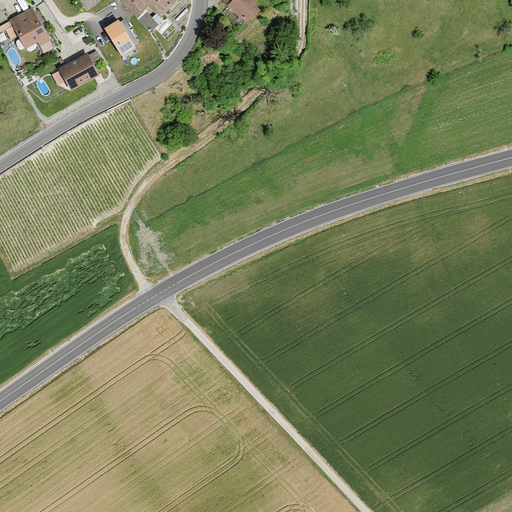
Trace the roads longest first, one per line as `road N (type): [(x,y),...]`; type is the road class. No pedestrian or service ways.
road 1 (secondary): [(511,159),(386,194),(207,266),(0,402)]
road 2 (track): [(303,0),(294,51),(137,196),(124,247),(152,297)]
road 3 (track): [(160,293),(368,511)]
road 4 (tertiary): [(0,167),(169,67),(185,48),(200,0)]
